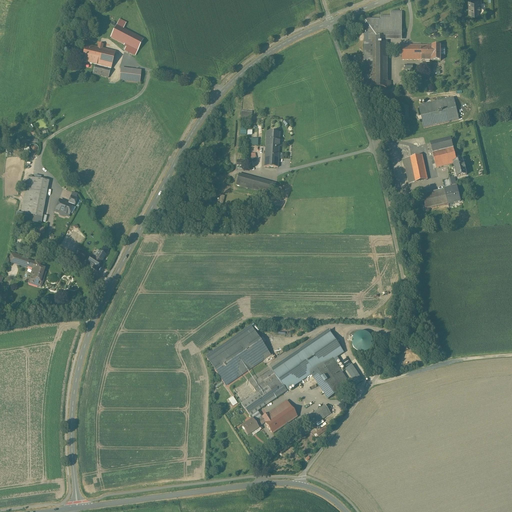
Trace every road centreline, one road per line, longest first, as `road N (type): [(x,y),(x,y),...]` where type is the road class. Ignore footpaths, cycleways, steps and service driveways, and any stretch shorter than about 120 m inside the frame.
road 1 (tertiary): [(77,507),(74,391),(85,342),(117,271),(223,90),(275,48),(329,22)]
road 2 (unclassified): [(329,22),(378,164),(403,291),(375,383),(298,484)]
road 3 (tertiary): [(77,507),(298,484)]
road 4 (track): [(51,209),(54,183),(37,164),(49,136),(137,97),(150,70)]
road 5 (track): [(375,383),(445,361),(511,355)]
